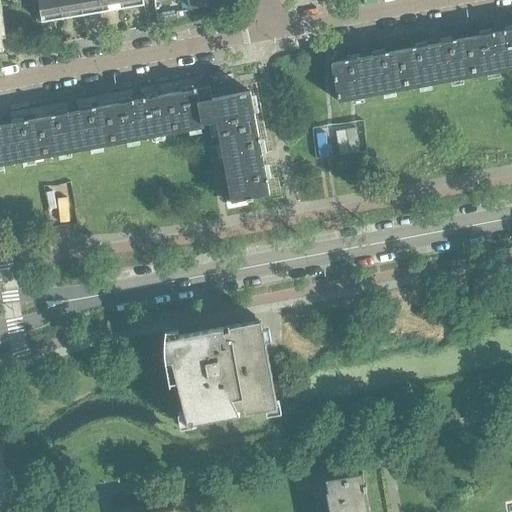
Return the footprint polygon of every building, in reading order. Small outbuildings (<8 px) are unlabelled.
[(62,18),(58,0),(37,0),(41,21),(62,18)] [(58,0),(62,18),(82,14),(79,0),(58,0)] [(79,0),(82,14),(103,11),(101,0),(79,0)] [(101,0),(103,11),(123,7),(122,0),(101,0)] [(192,16),(191,8),(158,14),(159,22),(192,16)] [(473,76),(511,68),(511,28),(466,37),(473,76)] [(399,49),(407,88),(473,76),(466,37),(399,49)] [(338,101),(407,88),(399,49),(331,62),(338,101)] [(218,131),(256,124),(250,91),(213,98),(199,101),(197,88),(170,93),(177,131),(204,126),(203,121),(216,119),(218,131)] [(106,105),(113,143),(177,131),(170,93),(106,105)] [(39,118),(47,156),(113,143),(106,105),(39,118)] [(0,164),(47,156),(39,118),(0,124),(0,164)] [(256,124),(218,131),(232,201),(270,193),(256,124)] [(216,328),(179,335),(178,330),(166,331),(166,329),(165,333),(164,340),(164,343),(164,348),(164,352),(165,357),(166,363),(170,385),(171,385),(170,382),(177,381),(188,424),(240,414),(238,409),(243,408),(244,413),(278,407),(261,320),(216,328)] [(369,511),(365,490),(366,489),(365,484),(364,484),(362,474),(362,472),(326,479),(326,480),(328,491),(326,491),(330,511),(369,511)]
